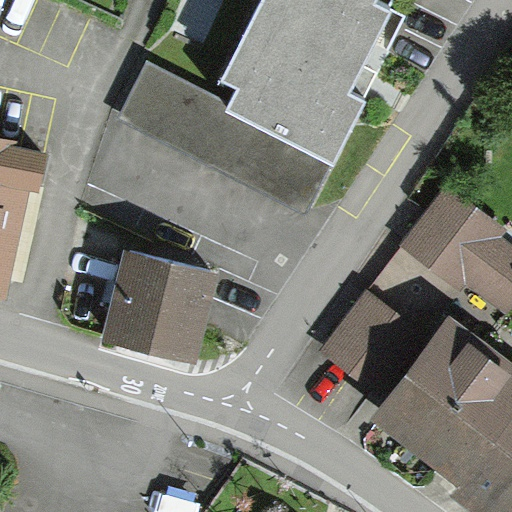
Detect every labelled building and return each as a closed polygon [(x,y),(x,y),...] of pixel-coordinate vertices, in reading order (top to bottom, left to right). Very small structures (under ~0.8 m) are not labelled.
[(265,0),(223,83),(236,89),(229,103),(147,61),(118,118),(309,216),(368,102),(351,93),(392,13),(374,3),(375,0),(265,0)] [(0,280),(8,282),(29,174),(38,173),(45,136),(11,128),(13,119),(0,115),(0,280)] [(511,255),(423,196),(396,236),(488,297),(511,260),(511,255)] [(193,347),(208,273),(131,258),(116,332),(193,347)] [(403,337),(356,297),(317,344),(364,384),(403,337)] [(359,414),(481,511),(511,511),(511,380),(435,319),(359,414)] [(0,501),(0,511),(13,511),(15,507),(0,501)]
